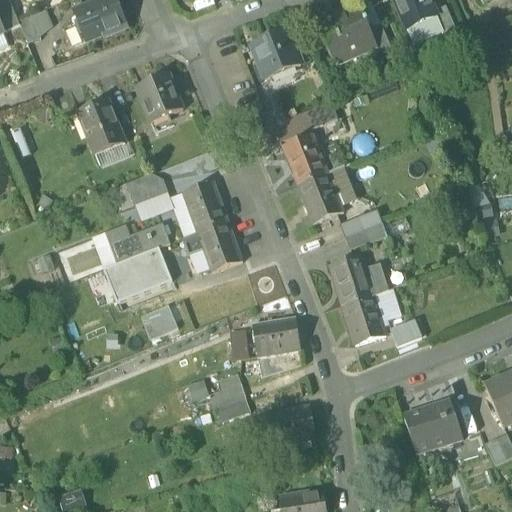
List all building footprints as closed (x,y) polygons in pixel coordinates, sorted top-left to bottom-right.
[(32,19),(19,25),(8,0),(0,0),(0,24),(4,34),(20,28),(28,46),(41,41),(32,19)] [(77,22),(86,43),(102,37),(103,40),(127,30),(114,0),(111,0),(75,15),(77,22)] [(393,0),(408,31),(435,19),(437,18),(435,13),(429,0),(393,0)] [(316,27),(333,67),(349,60),(348,58),(374,46),(375,46),(369,31),(358,8),(316,27)] [(461,41),(457,32),(446,8),(435,13),(437,18),(435,19),(444,38),(450,51),(459,47),(461,41)] [(32,19),(41,41),(53,29),(46,13),(32,19)] [(72,49),(86,43),(77,22),(63,27),(72,49)] [(374,46),(381,60),(393,55),(380,26),(369,31),(375,46),(374,46)] [(252,46),(266,81),(300,68),(286,32),(252,46)] [(5,36),(0,37),(0,53),(10,49),(5,36)] [(138,89),(152,124),(172,115),(181,112),(167,77),(138,89)] [(254,107),(259,120),(280,112),(281,111),(276,99),(254,107)] [(79,114),(95,158),(125,147),(109,104),(79,114)] [(274,128),(281,146),(339,123),(331,106),(285,124),(274,128)] [(259,120),(264,132),(274,128),(285,124),(280,112),(259,120)] [(152,124),(157,136),(177,127),(172,115),(152,124)] [(21,131),(11,135),(21,162),(32,158),(21,131)] [(445,151),(438,136),(423,143),(430,158),(445,151)] [(283,150),(298,190),(327,178),(312,139),(283,150)] [(130,161),(125,147),(95,158),(100,171),(130,161)] [(334,175),(345,171),(349,170),(343,153),(328,159),(334,175)] [(327,178),(341,212),(358,205),(345,171),(334,175),(327,178)] [(126,188),(135,210),(167,197),(169,196),(164,183),(153,177),(126,188)] [(341,212),(327,178),(298,190),(313,229),(343,217),(341,212)] [(197,237),(198,237),(228,226),(214,186),(183,197),(183,198),(197,237)] [(122,215),(135,210),(126,188),(113,193),(122,215)] [(475,209),(491,206),(480,188),(466,193),(473,210),(475,209)] [(174,215),(169,202),(167,197),(135,210),(141,227),(174,215)] [(174,215),(184,242),(197,237),(183,198),(169,202),(174,215)] [(491,206),(475,209),(478,222),(493,219),(491,206)] [(361,223),(365,234),(373,231),(372,224),(374,224),(372,219),(361,223)] [(406,220),(390,226),(395,238),(399,236),(401,239),(407,237),(406,233),(410,232),(406,220)] [(498,221),(484,223),(486,240),(500,238),(498,221)] [(373,231),(365,234),(361,223),(358,224),(354,223),(341,228),(346,241),(344,241),(350,255),(389,241),(384,227),(373,231)] [(243,266),(228,226),(198,237),(204,254),(203,254),(210,272),(212,277),(243,266)] [(105,238),(117,269),(159,252),(170,248),(163,228),(130,241),(126,230),(105,238)] [(183,242),(189,259),(203,254),(204,254),(198,237),(197,237),(184,242),(183,242)] [(105,274),(117,269),(105,238),(93,243),(105,274)] [(104,274),(117,308),(173,286),(159,252),(117,269),(105,274),(104,274)] [(210,272),(203,254),(189,259),(196,278),(210,272)] [(55,272),(49,258),(37,263),(43,277),(55,272)] [(343,310),(344,309),(374,300),(390,295),(381,269),(370,272),(373,281),(369,282),(361,259),(330,269),(343,310)] [(161,294),(113,312),(116,320),(164,302),(161,294)] [(394,294),(390,295),(374,300),(383,328),(403,321),(394,294)] [(383,328),(374,300),(344,309),(356,348),(386,339),(383,328)] [(141,320),(150,345),(179,334),(169,309),(141,320)] [(254,329),(259,361),(299,354),(294,323),(254,329)] [(390,333),(397,351),(422,342),(415,324),(390,333)] [(229,335),(231,347),(247,345),(245,333),(229,335)] [(70,356),(63,340),(49,347),(56,363),(70,356)] [(247,345),(231,347),(234,364),(250,362),(247,345)] [(218,384),(222,394),(241,387),(238,377),(218,384)] [(511,379),(485,392),(503,434),(511,429),(511,379)] [(209,400),(209,398),(204,382),(187,387),(192,405),(209,400)] [(252,415),(247,401),(241,387),(222,394),(218,395),(223,410),(224,411),(228,424),(252,415)] [(214,413),(223,410),(218,395),(209,398),(214,413)] [(405,421),(418,460),(466,445),(454,405),(405,421)] [(267,416),(272,448),(314,442),(310,410),(267,416)] [(222,426),(228,424),(224,411),(218,413),(222,426)] [(485,447),(495,470),(511,462),(511,446),(507,437),(485,447)] [(57,499),(61,511),(80,511),(87,510),(81,491),(57,499)] [(281,501),(282,511),(325,511),(322,494),(281,501)]
